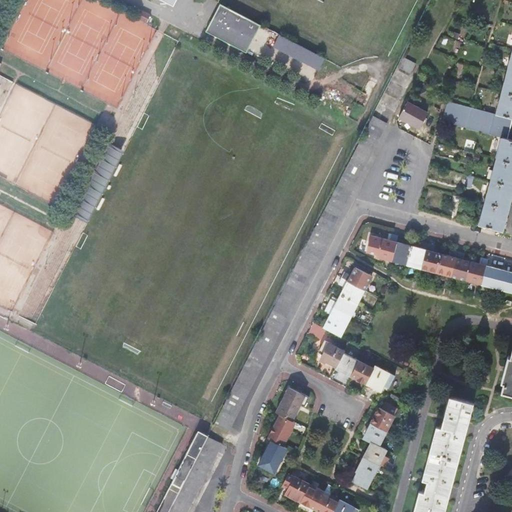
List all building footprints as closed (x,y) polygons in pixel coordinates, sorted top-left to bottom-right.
[(247,52),(262,24),(221,3),(206,31),(247,52)] [(137,17),(147,22),(151,15),(141,10),(137,17)] [(286,52),(292,40),(280,34),(274,46),(286,52)] [(325,58),(292,40),(286,52),(319,69),(325,58)] [(403,56),(397,67),(410,73),(416,63),(403,56)] [(504,138),(480,226),(481,226),(502,232),(503,226),(506,227),(507,223),(504,222),(509,205),(511,205),(511,203),(511,200),(510,200),(511,193),(511,128),(511,129),(511,126),(511,57),(497,115),(496,119),(492,135),(504,138)] [(427,112),(407,101),(398,117),(419,128),(427,112)] [(496,119),(497,115),(448,102),(443,122),(490,134),(496,119)] [(373,116),(214,425),(228,433),(388,124),(373,116)] [(105,144),(70,211),(86,219),(120,151),(105,144)] [(392,260),(399,236),(392,234),(390,241),(371,236),(367,251),(377,254),(377,256),(392,260)] [(407,264),(412,247),(403,244),(405,237),(399,236),(392,260),(407,264)] [(422,268),(428,244),(422,242),(420,249),(412,247),(407,264),(422,268)] [(437,272),(441,254),(433,252),(435,245),(428,244),(422,268),(437,272)] [(451,276),(458,251),(451,250),(450,256),(441,254),(437,272),(451,276)] [(466,280),(471,262),(463,260),(465,253),(458,251),(451,276),(466,280)] [(481,284),(488,259),(481,258),(479,264),(471,262),(466,280),(481,284)] [(494,261),(488,259),(481,284),(496,288),(501,270),(492,267),(494,261)] [(345,273),(342,278),(364,290),(372,276),(355,268),(351,276),(345,273)] [(364,290),(342,278),(339,285),(345,288),(342,295),(358,303),(362,295),(365,297),(367,292),(364,290)] [(358,303),(342,295),(338,302),(332,299),(329,305),(351,317),(358,303)] [(351,317),(329,305),(325,312),(331,315),(328,322),(328,323),(325,328),(341,336),(344,331),(351,317)] [(321,360),(337,368),(345,353),(346,351),(330,343),(325,340),(319,352),(324,355),(321,360)] [(345,353),(337,368),(352,376),(359,361),(345,353)] [(508,361),(502,386),(504,387),(502,396),(511,398),(511,356),(511,362),(508,361)] [(359,361),(352,376),(366,383),(374,369),(359,361)] [(374,369),(366,383),(382,391),(385,386),(389,388),(395,376),(375,366),(374,369)] [(290,388),(277,413),(281,415),(292,421),(301,404),(298,402),(302,394),(290,388)] [(440,511),(470,402),(446,396),(438,427),(433,425),(419,478),(424,479),(421,491),(416,489),(410,511),(440,511)] [(372,422),(386,430),(394,415),(397,409),(386,402),(382,409),(380,407),(372,422)] [(281,415),(268,438),(272,440),(284,447),(293,430),(288,428),(292,421),(281,415)] [(379,445),(386,430),(372,422),(364,438),(372,442),(379,445)] [(157,511),(169,511),(180,492),(197,458),(208,438),(208,437),(198,432),(157,511)] [(187,511),(222,445),(208,438),(197,458),(180,492),(169,511),(187,511)] [(280,454),(284,447),(272,440),(259,464),(274,472),(283,456),(280,454)] [(364,457),(379,464),(387,450),(379,445),(372,442),(364,457)] [(366,489),(371,480),(379,464),(364,457),(356,472),(357,473),(352,482),(366,489)] [(285,494),(301,502),(309,487),(310,485),(295,476),(285,494)] [(329,484),(323,494),(329,497),(334,487),(329,484)] [(309,487),(301,502),(316,509),(323,494),(309,487)] [(323,494),(316,509),(321,511),(333,511),(338,502),(329,497),(323,494)] [(338,502),(333,511),(357,511),(359,510),(355,508),(340,500),(338,502)]
